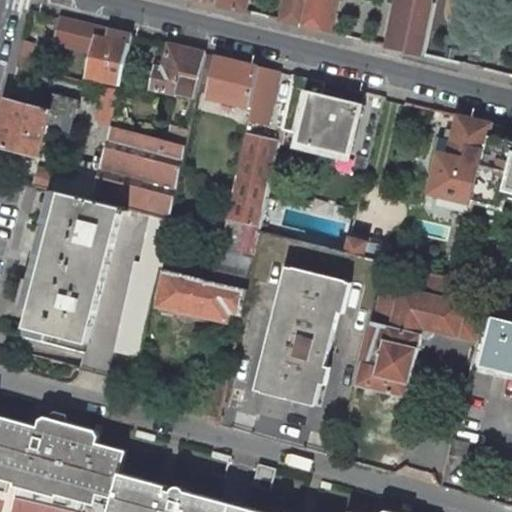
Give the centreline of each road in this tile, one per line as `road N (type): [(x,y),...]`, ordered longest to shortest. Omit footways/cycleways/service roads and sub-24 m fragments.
road 1 (residential): [(0,371),(492,511)]
road 2 (residential): [(511,97),(113,0)]
